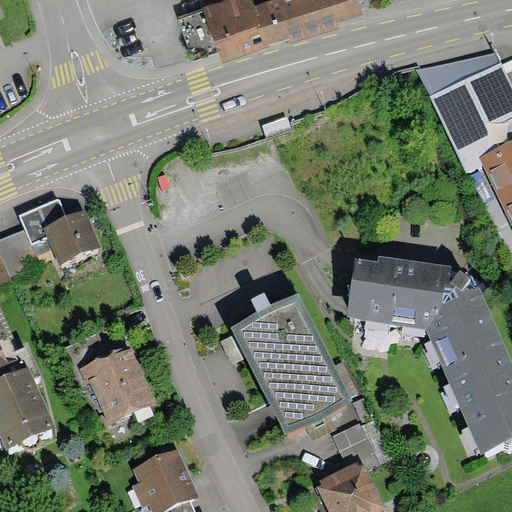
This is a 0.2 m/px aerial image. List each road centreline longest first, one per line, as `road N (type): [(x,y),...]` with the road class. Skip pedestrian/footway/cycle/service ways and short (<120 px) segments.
road 1 (secondary): [(93,133),(302,62),(511,7)]
road 2 (residential): [(93,133),(197,413),(246,511)]
road 3 (residential): [(93,133),(49,0)]
